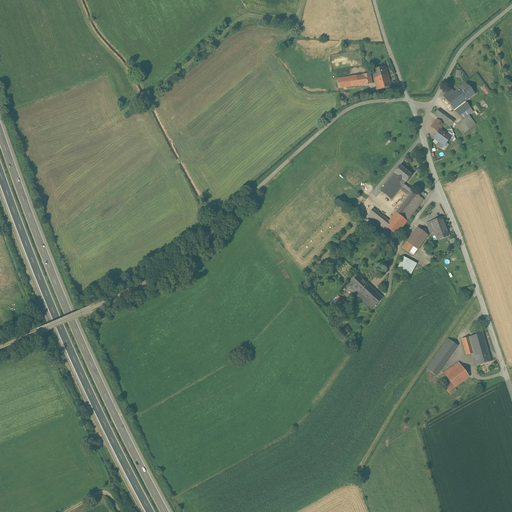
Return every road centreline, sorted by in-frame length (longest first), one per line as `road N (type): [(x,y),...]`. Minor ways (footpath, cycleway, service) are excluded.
road 1 (track): [(0,347),(164,267),(337,115),(372,101),(409,101)]
road 2 (motorway): [(166,511),(68,319),(0,135)]
road 3 (motorway): [(0,169),(80,373),(151,511)]
road 4 (unclassified): [(511,394),(420,128)]
road 5 (track): [(303,0),(289,21),(238,18),(123,115)]
road 6 (unclassified): [(432,103),(463,46),(511,6)]
road 7 (track): [(317,399),(386,298)]
